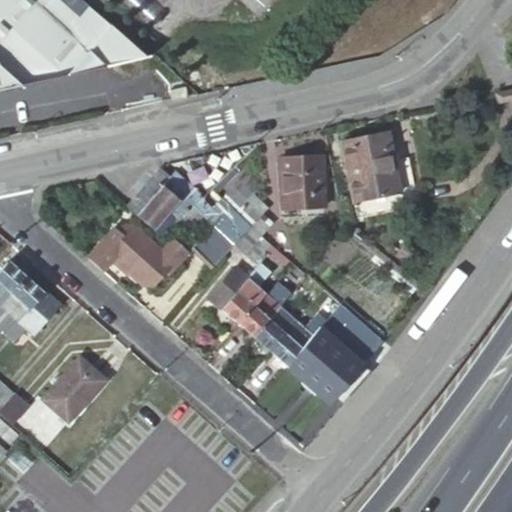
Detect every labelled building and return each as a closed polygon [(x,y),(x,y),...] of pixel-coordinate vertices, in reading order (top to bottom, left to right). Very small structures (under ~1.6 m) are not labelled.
[(0,0),(0,88),(106,66),(108,63),(43,6),(36,0),(0,0)] [(387,154),(393,154),(388,132),(341,141),(354,201),(395,193),(387,154)] [(419,204),(417,188),(414,189),(408,156),(394,159),(393,154),(387,154),(395,193),(354,201),(357,216),(419,204)] [(321,156),(281,158),(283,207),(324,205),(321,156)] [(250,226),(222,200),(211,210),(200,198),(197,200),(170,177),(164,182),(155,174),(126,207),(130,210),(161,237),(177,221),(193,206),(211,223),(233,244),(250,226)] [(243,174),(224,193),(254,221),(259,216),(267,208),(252,195),(258,188),(243,174)] [(254,221),(250,226),(260,234),(269,225),(259,216),(254,221)] [(233,244),(211,223),(190,245),(213,268),(233,244)] [(114,228),(87,257),(103,271),(112,260),(123,271),(124,269),(138,281),(148,280),(160,266),(163,269),(182,249),(172,240),(162,252),(131,225),(122,235),(114,228)] [(365,234),(353,225),(347,233),(359,242),(365,234)] [(250,226),(233,244),(253,261),(259,256),(262,259),(273,246),(260,234),(250,226)] [(367,249),(420,291),(423,287),(362,238),(359,242),(367,249)] [(0,307),(26,277),(8,261),(0,270),(0,307)] [(207,296),(238,324),(265,293),(256,286),(270,272),(260,263),(251,274),(246,270),(243,274),(234,265),(207,296)] [(58,306),(26,277),(0,307),(0,322),(10,331),(19,321),(34,334),(58,306)] [(280,308),(292,293),(279,283),(268,296),(280,308)] [(265,293),(238,324),(254,338),(280,308),(268,296),(265,293)] [(319,328),(340,303),(328,294),(315,309),(316,311),(303,327),(312,336),(319,328)] [(341,345),(361,323),(340,303),(319,328),(341,345)] [(280,308),(254,338),(270,352),(296,321),(280,308)] [(270,352),(286,367),(312,336),(303,327),(296,321),(270,352)] [(362,365),(383,342),(361,323),(341,345),(362,365)] [(329,403),(362,365),(341,345),(319,328),(312,336),(286,367),(329,403)] [(53,388),(42,400),(68,422),(105,381),(80,359),(57,383),(54,379),(49,384),(53,388)] [(0,408),(12,396),(0,385),(0,408)] [(28,409),(12,396),(0,408),(0,416),(13,427),(28,409)] [(15,443),(20,437),(0,421),(0,437),(11,447),(15,443)] [(32,457),(39,449),(22,435),(20,437),(15,443),(32,457)] [(21,466),(6,453),(0,458),(0,468),(11,478),(21,466)]
